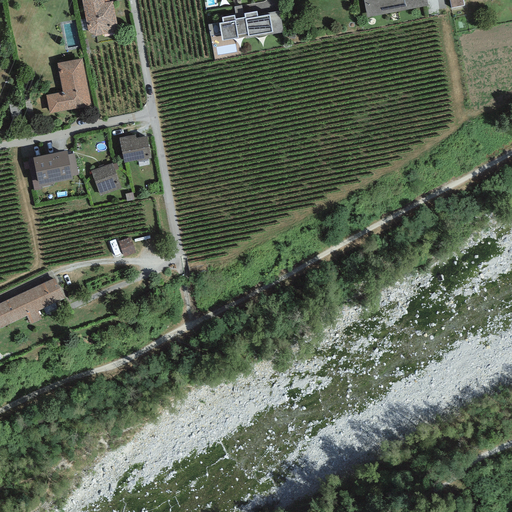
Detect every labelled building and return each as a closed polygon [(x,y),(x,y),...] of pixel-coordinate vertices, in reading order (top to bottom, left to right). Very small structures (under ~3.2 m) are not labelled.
[(81,0),(88,32),(95,36),(118,31),(113,1),(109,1),(108,0),(81,0)] [(427,0),(363,0),(367,17),(428,6),(427,0)] [(449,0),(451,8),(464,6),(463,0),(449,0)] [(242,5),(234,7),(236,18),(244,17),(244,14),(243,14),(242,5)] [(223,23),(219,24),(222,41),(246,36),(246,39),(284,32),(280,11),(269,13),(269,14),(258,16),(257,11),(244,14),(244,17),(236,18),(235,19),(235,15),(222,17),(223,23)] [(82,59),(57,63),(62,92),(46,95),(49,113),(91,106),(82,59)] [(135,134),(119,138),(124,163),(151,158),(147,136),(136,138),(135,134)] [(67,151),(33,158),(37,179),(32,180),(34,191),(41,189),(40,187),(54,184),(54,182),(73,178),(72,176),(68,155),(67,151)] [(74,154),(68,155),(72,176),(78,175),(74,154)] [(112,163),(91,171),(100,196),(122,188),(112,163)] [(122,239),(126,255),(138,252),(134,236),(122,239)] [(55,278),(0,303),(0,328),(26,316),(30,324),(42,319),(38,311),(65,299),(55,278)]
